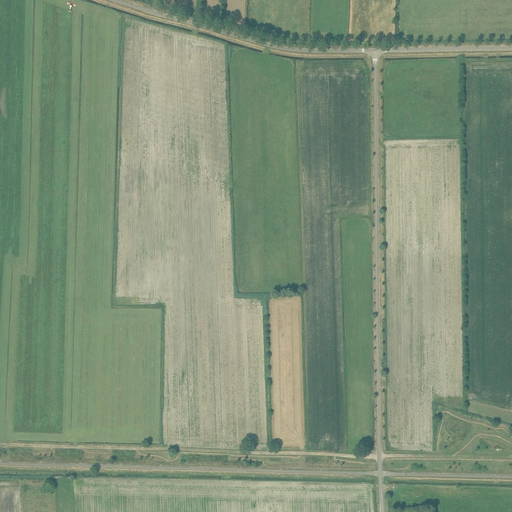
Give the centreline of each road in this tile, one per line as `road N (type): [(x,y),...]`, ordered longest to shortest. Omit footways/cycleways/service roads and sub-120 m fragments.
road 1 (track): [(511,456),(0,443)]
road 2 (unclassified): [(382,511),(374,50)]
road 3 (unclassified): [(374,50),(279,47),(115,0)]
road 4 (unclassified): [(511,47),(374,50)]
